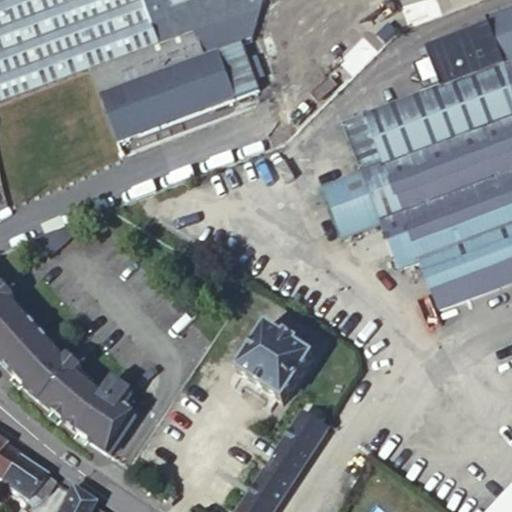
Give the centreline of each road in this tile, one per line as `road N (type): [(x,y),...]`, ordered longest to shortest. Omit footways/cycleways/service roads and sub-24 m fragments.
road 1 (unknown): [(0,231),(165,171),(236,162),(289,166)]
road 2 (tertiary): [(0,406),(139,511)]
